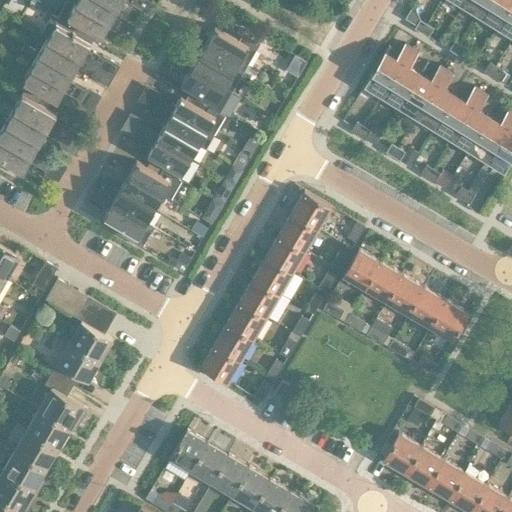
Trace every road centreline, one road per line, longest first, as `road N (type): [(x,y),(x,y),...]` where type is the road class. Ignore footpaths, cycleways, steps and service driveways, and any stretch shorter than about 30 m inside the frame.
road 1 (residential): [(504,274),(286,152)]
road 2 (residential): [(373,498),(158,372)]
road 3 (residential): [(184,322),(286,152)]
road 4 (residential): [(44,239),(133,73)]
road 5 (residential): [(286,152),(379,0)]
road 6 (residential): [(44,239),(184,322)]
road 7 (residential): [(78,511),(158,372)]
